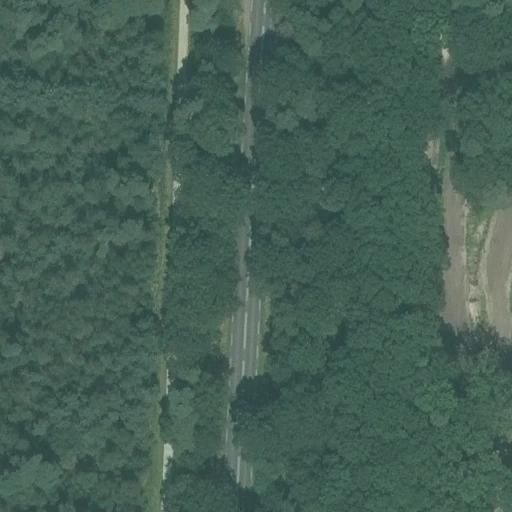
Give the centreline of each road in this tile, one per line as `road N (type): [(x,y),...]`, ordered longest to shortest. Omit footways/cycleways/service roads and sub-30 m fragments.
road 1 (track): [(442,0),(401,511)]
road 2 (secondary): [(235,511),(265,0)]
